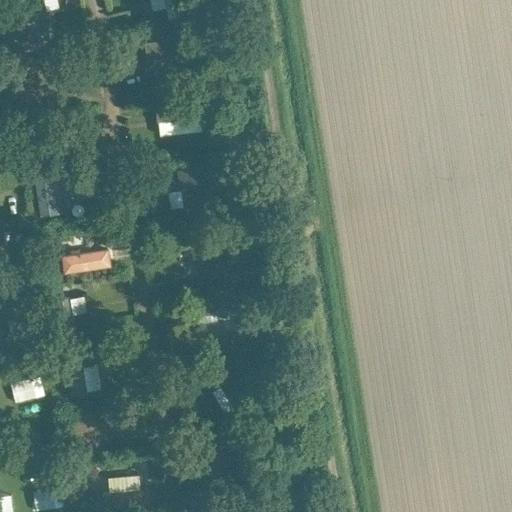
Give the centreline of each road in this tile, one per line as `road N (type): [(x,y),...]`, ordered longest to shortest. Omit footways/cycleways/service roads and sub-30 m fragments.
road 1 (track): [(259,0),(338,511)]
road 2 (unknown): [(106,128),(144,353)]
